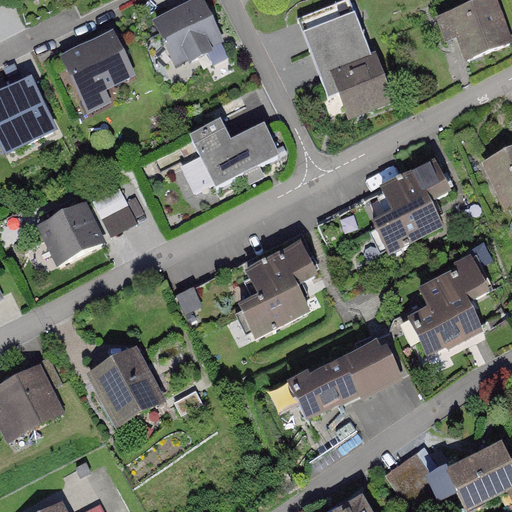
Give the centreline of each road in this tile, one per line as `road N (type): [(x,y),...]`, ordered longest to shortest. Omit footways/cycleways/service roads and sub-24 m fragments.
road 1 (residential): [(326,175),(0,343)]
road 2 (residential): [(291,511),(511,365)]
road 3 (residential): [(511,79),(326,175)]
road 4 (residential): [(326,175),(233,0)]
